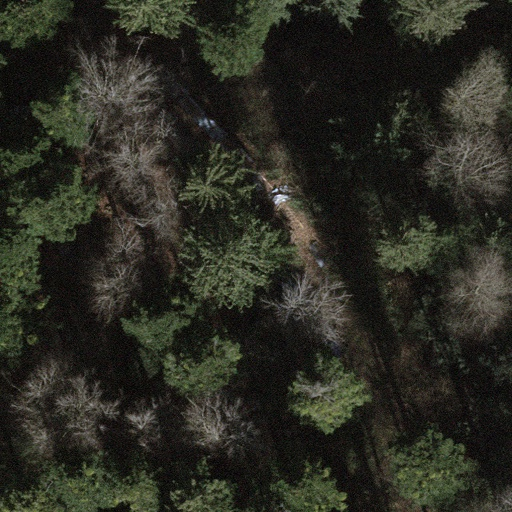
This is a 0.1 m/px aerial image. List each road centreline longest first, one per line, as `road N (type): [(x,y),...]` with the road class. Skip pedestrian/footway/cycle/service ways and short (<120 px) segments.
road 1 (track): [(63,0),(287,233),(446,484)]
road 2 (track): [(0,90),(126,65)]
